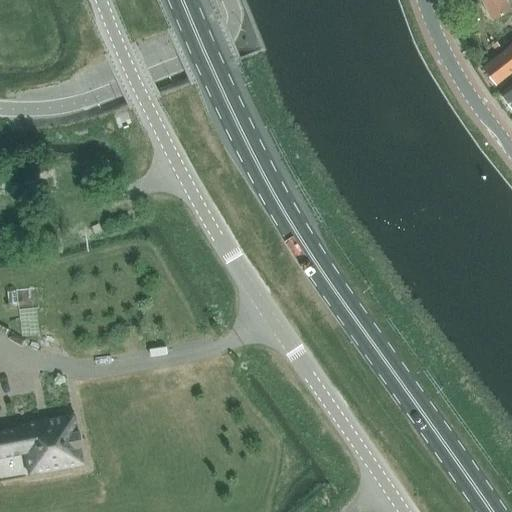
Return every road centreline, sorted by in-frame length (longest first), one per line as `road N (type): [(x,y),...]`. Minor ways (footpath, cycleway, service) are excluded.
road 1 (primary): [(492,511),(288,218),(184,0)]
road 2 (unclassified): [(402,511),(194,196),(99,0)]
road 3 (track): [(0,222),(33,224),(184,175)]
road 4 (tertiary): [(511,155),(442,54),(422,0)]
